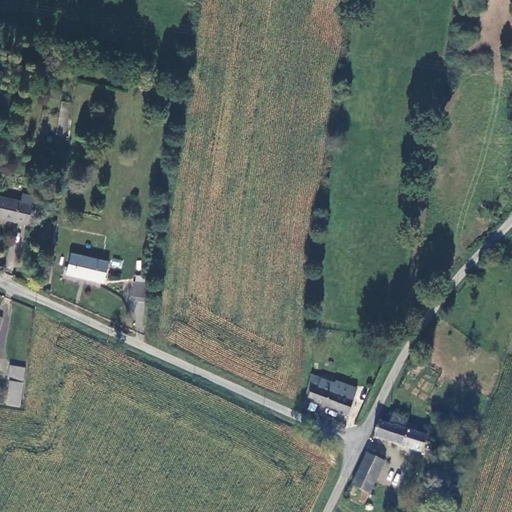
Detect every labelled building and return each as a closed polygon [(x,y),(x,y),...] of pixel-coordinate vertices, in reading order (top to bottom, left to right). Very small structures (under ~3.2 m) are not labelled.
[(58,56),(59,50),(38,44),(36,49),(41,51),(39,57),(49,59),(50,54),(58,56)] [(159,92),(163,77),(135,70),(131,83),(141,85),(140,87),(159,92)] [(71,140),(75,107),(64,105),(58,138),(71,140)] [(0,219),(28,228),(37,195),(26,191),(23,200),(0,193),(0,219)] [(104,282),(109,263),(72,254),(68,268),(66,267),(64,272),(104,282)] [(144,307),(148,288),(135,286),(132,305),(144,307)] [(24,379),(26,367),(12,364),(10,376),(24,379)] [(312,384),(307,398),(347,413),(357,386),(336,379),(335,382),(321,377),(318,386),(312,384)] [(20,406),(23,384),(11,382),(8,404),(20,406)] [(408,423),(409,420),(392,415),(391,419),(385,417),(383,423),(380,422),(376,438),(425,453),(430,436),(416,432),(407,429),(408,423)] [(416,432),(418,426),(408,423),(407,429),(416,432)] [(368,498),(384,462),(367,455),(351,490),(368,498)]
